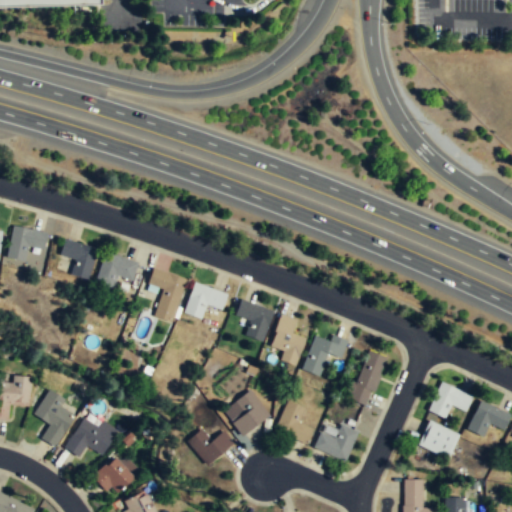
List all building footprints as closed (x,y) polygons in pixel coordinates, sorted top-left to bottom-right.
[(43,248),(46,231),(12,224),(6,256),(24,260),(27,245),(43,248)] [(70,274),(88,279),(97,248),(64,237),(59,254),(74,258),(70,274)] [(117,274),(132,280),(138,261),(104,250),(94,281),(112,287),(117,274)] [(171,321),(186,278),(153,266),(147,282),(162,288),(153,315),(171,321)] [(222,309),(227,293),(194,281),(183,311),(201,318),(206,303),(222,309)] [(235,314),(249,320),(244,335),(262,341),(273,310),(241,298),(235,314)] [(295,365),(306,337),(292,332),(297,319),(280,313),(275,330),(277,331),(270,345),(283,350),(280,359),(295,365)] [(301,368),(319,375),(328,352),(340,357),(347,340),(332,333),(329,340),(314,334),(301,368)] [(347,399),(365,406),(385,358),(367,351),(347,399)] [(0,382),(0,420),(6,421),(8,405),(27,407),(31,377),(11,375),(9,384),(0,382)] [(462,414),(470,396),(440,381),(426,410),(443,419),(449,408),(462,414)] [(60,408),(65,400),(46,389),(31,415),(48,424),(39,439),(54,447),(72,415),(60,408)] [(232,422),(242,435),(257,425),(269,414),(250,389),(235,400),(245,413),(232,422)] [(275,428),(306,443),(313,428),(298,421),(304,407),(287,399),(275,428)] [(501,432),(509,415),(478,401),(465,429),(482,437),(487,426),(501,432)] [(100,422),(97,427),(80,418),(63,449),(78,458),(84,447),(101,456),(115,430),(100,422)] [(458,434),(427,419),(415,444),(446,459),(458,434)] [(320,430),(313,446),(346,460),(358,431),(341,423),(335,438),(320,430)] [(211,441),(201,428),(186,440),(207,465),(234,442),(223,429),(211,441)] [(132,481),(117,456),(92,472),(107,497),(132,481)] [(420,508),(420,479),(401,479),(401,511),(429,511),(429,508),(420,508)] [(0,493),(0,511),(30,511),(32,509),(0,493)] [(154,511),(145,493),(117,507),(119,511),(154,511)] [(462,511),(462,498),(443,498),(443,511),(462,511)]
